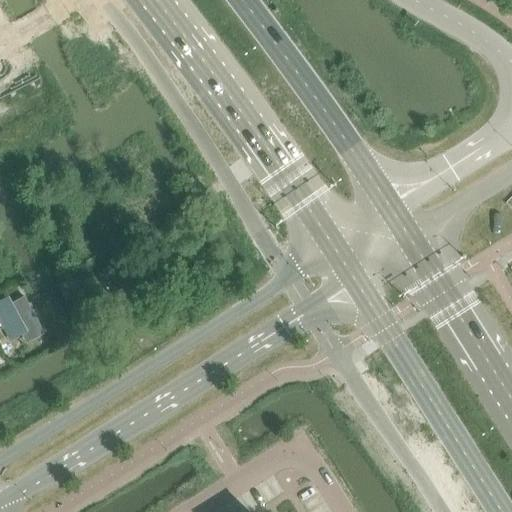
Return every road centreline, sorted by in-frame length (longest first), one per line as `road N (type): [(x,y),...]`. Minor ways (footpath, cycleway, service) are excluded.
road 1 (tertiary): [(0,498),(353,279)]
road 2 (tertiary): [(327,241),(220,323),(0,459)]
road 3 (primary): [(158,0),(327,241)]
road 4 (primary): [(353,279),(501,511)]
road 5 (primary): [(387,203),(242,0)]
road 6 (residential): [(194,511),(296,453),(315,467),(342,511)]
road 7 (primary): [(511,397),(409,237)]
road 8 (unclassified): [(511,125),(387,203)]
road 9 (unclassified): [(409,237),(511,168)]
